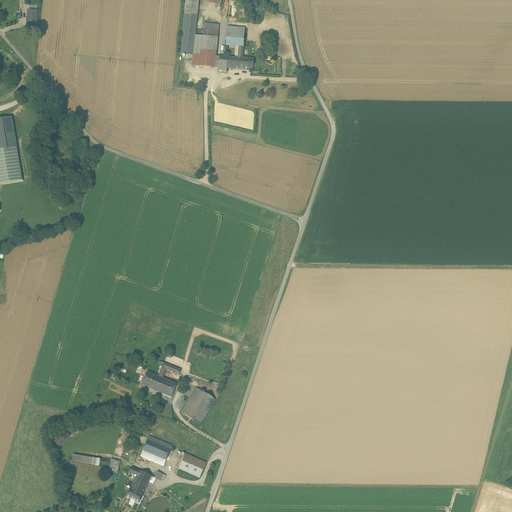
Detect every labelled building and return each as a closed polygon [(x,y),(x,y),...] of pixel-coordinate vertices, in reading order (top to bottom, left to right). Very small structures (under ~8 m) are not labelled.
[(185,0),(184,15),(197,16),(199,0),(198,0),(185,0)] [(27,18),(37,19),(37,11),(37,6),(29,6),(28,10),(27,18)] [(197,16),(184,15),(180,55),(194,56),(195,36),(197,16)] [(37,19),(27,18),(27,31),(36,32),(37,19)] [(218,38),(219,24),(203,23),(202,36),(218,38)] [(239,47),(243,47),(245,28),(227,27),(226,46),(236,47),(239,47)] [(202,36),(195,36),(194,56),(193,66),(200,66),(202,36)] [(217,48),(218,38),(202,36),(200,66),(211,67),(213,47),(217,48)] [(246,55),(243,55),(242,58),(240,58),(239,69),(252,70),(253,59),(245,59),(246,55)] [(226,68),(227,57),(219,57),(218,68),(218,71),(226,72),(227,68),(226,68)] [(0,119),(0,150),(17,147),(12,118),(0,119)] [(0,150),(0,184),(22,181),(17,147),(0,150)] [(164,363),(158,376),(160,377),(163,378),(166,369),(179,375),(181,370),(164,363)] [(158,376),(147,371),(142,385),(154,390),(160,377),(158,376)] [(163,394),(168,380),(163,378),(160,377),(154,390),(163,394)] [(168,380),(163,394),(171,398),(177,384),(168,380)] [(197,388),(181,413),(187,416),(202,391),(197,388)] [(202,391),(187,416),(200,425),(216,400),(202,391)] [(64,430),(53,444),(58,449),(70,435),(64,430)] [(172,446),(149,436),(140,456),(144,458),(146,453),(162,459),(160,465),(163,466),(172,446)] [(137,454),(134,452),(133,455),(132,454),(129,461),(134,463),(137,457),(136,456),(137,454)] [(162,459),(146,453),(144,458),(160,465),(162,459)] [(100,459),(73,454),(72,461),(99,466),(99,464),(100,459)] [(206,463),(185,454),(179,469),(200,478),(206,463)] [(120,461),(111,459),(109,468),(112,469),(112,471),(117,473),(120,461)] [(152,477),(131,467),(129,472),(137,476),(134,483),(146,489),(149,482),(150,480),(152,477)] [(163,474),(157,472),(154,478),(156,479),(160,481),(161,480),(163,474)] [(146,489),(134,483),(131,489),(130,489),(126,496),(139,503),(143,495),(142,495),(146,489)]
